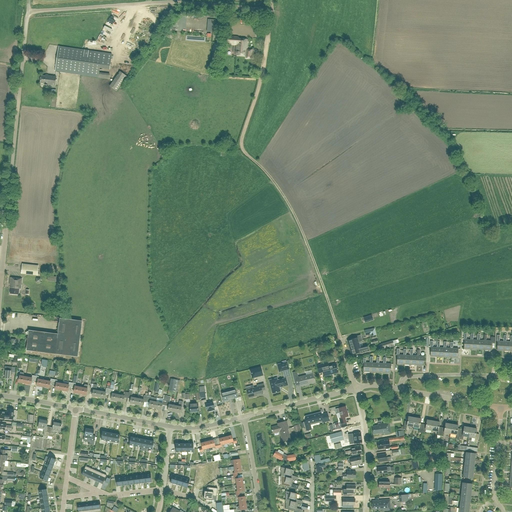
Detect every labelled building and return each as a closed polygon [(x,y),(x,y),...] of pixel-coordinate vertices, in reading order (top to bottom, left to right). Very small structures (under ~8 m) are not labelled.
[(246,58),(253,59),(253,50),(247,50),(248,40),(237,39),(238,37),(226,36),(225,44),(237,45),(236,55),(246,56),(246,58)] [(102,53),(59,47),(55,71),(99,78),(102,53)] [(120,71),(110,87),(116,91),(127,76),(120,71)] [(55,86),(56,77),(45,76),(41,76),(40,83),(44,84),(55,86)] [(22,236),(21,246),(36,247),(37,238),(22,236)] [(43,239),(43,248),(51,249),(52,240),(43,239)] [(39,266),(22,264),(21,274),(37,276),(39,266)] [(22,279),(10,278),(9,285),(11,285),(10,294),(18,295),(19,289),(21,289),(22,279)] [(29,335),(27,350),(55,354),(78,356),(82,321),(60,318),(58,334),(29,330),(29,331),(27,331),(27,332),(26,332),(26,333),(27,334),(27,335),(29,335)] [(374,328),(364,330),(365,335),(370,334),(371,336),(376,335),(374,328)] [(490,341),(486,340),(486,339),(487,334),(484,334),(484,340),(484,350),(491,350),(491,343),(495,343),(495,337),(491,337),(490,341)] [(355,338),(347,340),(349,346),(359,343),(359,342),(360,342),(362,341),(360,335),(354,337),(355,338)] [(381,350),(394,346),(393,341),(379,345),(381,350)] [(367,345),(360,347),(350,350),(352,355),(363,351),(363,352),(368,350),(367,345)] [(287,361),(277,364),(279,372),(290,370),(287,361)] [(324,376),(338,372),(335,363),(328,365),(327,362),(317,365),(319,373),(323,372),(324,376)] [(5,366),(4,371),(6,371),(5,378),(9,378),(9,379),(10,379),(11,375),(12,375),(13,367),(5,366)] [(261,367),(249,370),(252,379),(263,376),(261,367)] [(36,374),(35,376),(35,380),(38,381),(37,385),(43,387),(44,380),(38,379),(39,377),(37,376),(38,373),(39,374),(40,370),(39,370),(39,368),(38,368),(36,373),(36,374)] [(297,371),(292,372),(294,380),(299,379),(301,386),(315,382),(313,373),(298,377),(297,371)] [(26,377),(25,383),(31,384),(32,380),(35,380),(35,376),(33,375),(32,378),(26,377)] [(280,387),(288,385),(286,378),(278,380),(277,377),(269,380),(273,393),(280,391),(279,389),(280,387)] [(171,378),(169,390),(178,392),(180,380),(171,378)] [(44,380),(43,387),(50,388),(50,383),(53,384),(54,380),(51,379),(51,381),(44,380)] [(54,380),(53,384),(56,384),(55,389),(62,390),(63,384),(57,383),(57,380),(54,380)] [(63,384),(62,390),(68,391),(69,387),(72,387),(73,383),(69,382),(69,385),(63,384)] [(73,383),(72,387),(75,388),(74,392),(80,394),(81,387),(75,386),(76,384),(73,383)] [(257,387),(254,388),(253,385),(250,386),(251,389),(247,390),(249,399),(253,398),(253,397),(263,394),(262,390),(265,389),(263,383),(259,385),(259,386),(257,386),(257,387)] [(100,391),(98,397),(105,398),(105,394),(109,394),(110,389),(110,387),(107,386),(106,388),(106,392),(100,391)] [(117,401),(119,394),(112,393),(113,390),(110,389),(109,394),(112,395),(111,399),(117,401)] [(224,401),(237,397),(235,390),(222,393),(224,401)] [(119,394),(117,401),(124,402),(125,397),(128,398),(129,392),(126,392),(125,395),(119,394)] [(136,404),(137,398),(131,397),(132,393),(129,392),(128,398),(131,398),(130,403),(136,404)] [(155,408),(157,398),(151,397),(152,392),(148,392),(148,393),(147,401),(150,402),(149,407),(155,408)] [(137,398),(136,404),(142,405),(143,401),(147,401),(148,393),(146,393),(145,396),(144,395),(144,399),(137,398)] [(157,398),(155,408),(161,409),(162,404),(166,405),(167,395),(164,395),(163,399),(157,398)] [(174,411),(175,405),(169,404),(171,396),(167,395),(166,405),(169,406),(168,410),(174,411)] [(175,405),(174,411),(180,413),(182,406),(182,407),(183,401),(179,400),(178,406),(175,405)] [(201,401),(203,405),(205,405),(207,410),(208,412),(214,410),(214,408),(213,403),(207,404),(206,400),(201,401)] [(198,411),(198,403),(191,404),(191,402),(185,403),(186,407),(190,406),(190,412),(198,411)] [(345,406),(338,408),(335,409),(337,413),(340,413),(341,418),(339,418),(341,424),(346,423),(344,417),(348,416),(345,406)] [(8,412),(0,412),(0,413),(0,417),(13,419),(14,409),(8,408),(8,412)] [(321,415),(320,412),(305,416),(307,424),(321,420),(322,422),(329,420),(327,413),(321,415)] [(402,422),(401,419),(400,419),(400,417),(399,417),(399,415),(395,416),(395,417),(393,418),(394,421),(392,422),(392,424),(402,422)] [(413,427),(414,418),(408,417),(407,421),(404,421),(403,429),(406,430),(407,426),(413,427)] [(422,432),(423,424),(420,424),(421,419),(414,418),(413,427),(419,428),(419,432),(422,432)] [(48,436),(50,427),(47,426),(48,421),(40,420),(39,428),(45,429),(44,435),(48,436)] [(423,424),(422,432),(425,433),(425,429),(431,430),(433,421),(427,420),(426,425),(423,424)] [(282,441),(290,439),(288,428),(289,428),(287,421),(278,423),(278,425),(271,427),(273,433),(280,431),(282,441)] [(440,436),(442,427),(438,427),(439,422),(433,421),(431,430),(438,431),(437,435),(440,436)] [(50,427),(48,436),(53,437),(54,431),(61,432),(62,424),(54,422),(53,428),(50,427)] [(381,423),(378,424),(377,424),(378,425),(372,426),(373,434),(382,433),(382,434),(391,433),(389,422),(381,423)] [(442,427),(440,436),(443,436),(444,433),(450,434),(452,424),(445,423),(445,428),(442,427)] [(452,424),(450,434),(456,435),(456,438),(459,439),(458,443),(460,429),(460,431),(457,430),(458,425),(452,424)] [(460,429),(458,443),(461,444),(462,439),(462,436),(468,437),(470,427),(464,426),(463,429),(460,429)] [(470,427),(468,437),(475,438),(474,442),(472,441),(472,445),(477,445),(477,442),(479,434),(476,433),(477,428),(470,427)] [(91,438),(90,440),(89,444),(94,445),(95,441),(96,441),(97,437),(95,437),(96,436),(93,435),(94,430),(86,428),(86,429),(85,429),(84,432),(85,432),(84,437),(91,438)] [(331,443),(344,440),(342,432),(329,435),(331,443)] [(350,444),(362,442),(361,433),(349,434),(350,444)] [(237,443),(237,442),(236,439),(233,440),(232,435),(225,437),(227,443),(233,441),(234,443),(235,443),(235,446),(238,446),(238,443),(237,443)] [(31,437),(22,436),(21,439),(27,440),(26,442),(27,443),(27,444),(27,445),(20,444),(20,446),(30,447),(30,444),(29,444),(29,443),(30,443),(31,437)] [(227,443),(225,437),(219,438),(220,443),(218,444),(218,447),(221,446),(221,444),(227,443)] [(380,441),(380,442),(377,443),(378,449),(390,447),(389,439),(380,441)] [(207,441),(209,448),(215,446),(215,448),(218,447),(218,444),(215,444),(213,440),(207,441)] [(209,448),(207,441),(201,443),(202,448),(199,448),(200,452),(203,451),(203,449),(209,448)] [(346,454),(351,452),(352,455),(362,453),(360,446),(350,448),(345,450),(346,454)] [(282,461),(283,461),(284,462),(288,461),(296,460),(295,455),(294,455),(287,456),(283,454),(284,453),(278,450),(277,452),(276,451),(273,456),(282,461)] [(386,457),(386,454),(377,455),(379,462),(387,461),(387,462),(391,461),(391,457),(386,457)] [(56,459),(48,456),(46,462),(54,465),(56,459)] [(350,466),(352,465),(362,463),(360,456),(350,458),(348,459),(347,460),(348,463),(349,463),(350,466)] [(54,465),(46,462),(44,467),(52,470),(54,465)] [(93,469),(86,466),(82,475),(89,478),(93,469)] [(241,466),(234,466),(235,473),(233,473),(234,476),(237,476),(237,473),(241,472),(241,466)] [(52,470),(44,467),(42,473),(50,476),(52,470)] [(202,478),(207,479),(208,471),(208,468),(203,467),(203,468),(198,469),(197,475),(202,475),(202,478)] [(281,476),(297,480),(293,479),(293,476),(290,475),(292,470),(293,471),(293,470),(281,467),(281,468),(281,476)] [(208,468),(208,471),(207,479),(212,479),(212,476),(213,476),(218,477),(217,469),(208,468)] [(100,472),(93,469),(89,478),(96,481),(100,472)] [(106,475),(100,472),(96,481),(103,484),(106,475)] [(50,476),(42,473),(40,478),(48,481),(50,476)] [(237,485),(243,484),(242,478),(238,479),(237,476),(234,476),(234,479),(236,479),(237,485)] [(297,480),(281,476),(281,485),(298,490),(298,489),(299,486),(290,484),(292,479),(297,480)] [(190,479),(184,478),(182,486),(187,487),(190,479)] [(243,484),(237,485),(238,491),(236,492),(236,495),(240,494),(239,491),(244,491),(243,484)] [(353,494),(353,492),(355,492),(355,485),(346,485),(346,489),(343,489),(343,494),(353,494)] [(204,491),(204,499),(206,499),(206,502),(209,502),(210,500),(212,500),(216,500),(217,496),(217,488),(209,487),(208,487),(207,487),(207,491),(204,491)] [(285,500),(297,503),(297,500),(295,499),(296,494),(297,495),(297,494),(285,491),(286,491),(286,500),(285,500)] [(239,504),(246,503),(245,496),(240,497),(240,494),(236,495),(237,498),(238,498),(239,504)] [(382,511),(390,510),(389,499),(381,500),(372,501),(373,509),(382,508),(382,511)] [(297,503),(285,500),(286,500),(286,509),(285,509),(297,511),(298,511),(297,511),(297,508),(295,508),(296,503),(302,504),(297,503)] [(100,502),(93,503),(93,511),(99,511),(101,511),(100,502)] [(93,511),(93,503),(85,504),(85,511),(93,511)]
